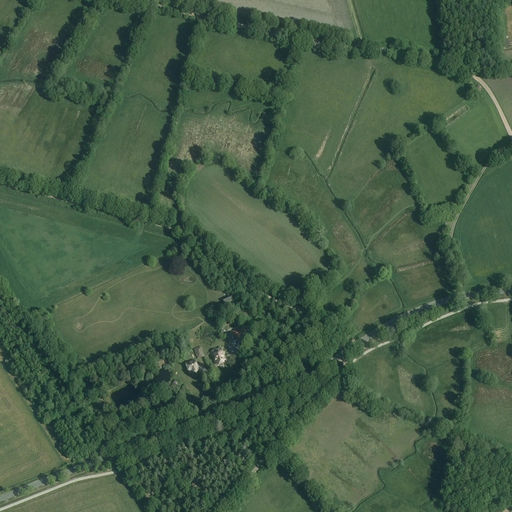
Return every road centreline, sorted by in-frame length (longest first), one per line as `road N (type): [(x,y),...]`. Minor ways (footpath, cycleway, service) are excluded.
road 1 (tertiary): [(0,499),(306,377),(341,355)]
road 2 (track): [(304,311),(269,298),(175,228),(0,182)]
road 3 (track): [(126,0),(360,47)]
road 4 (track): [(360,47),(465,70),(487,88),(511,138)]
road 5 (tertiary): [(341,355),(408,314),(511,290)]
road 6 (track): [(324,392),(215,511)]
